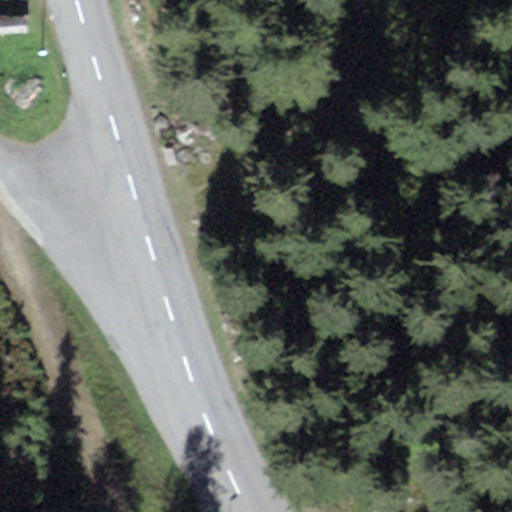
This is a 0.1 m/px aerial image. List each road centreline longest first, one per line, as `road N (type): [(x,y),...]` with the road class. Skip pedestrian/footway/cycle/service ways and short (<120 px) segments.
road 1 (track): [(111,511),(0,211)]
road 2 (tertiary): [(79,0),(163,280)]
road 3 (tertiary): [(163,280),(213,430),(251,511)]
road 4 (unclassified): [(163,280),(54,212),(0,167)]
